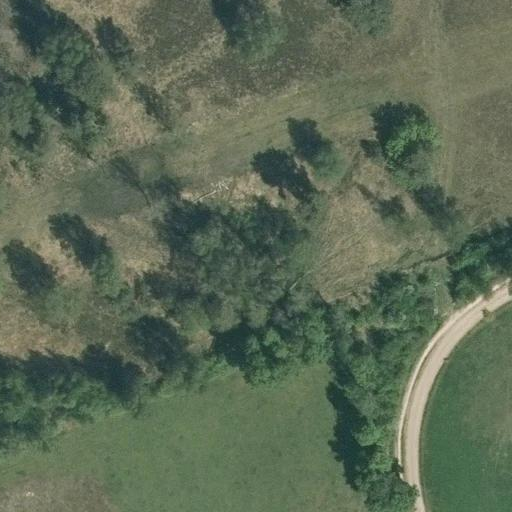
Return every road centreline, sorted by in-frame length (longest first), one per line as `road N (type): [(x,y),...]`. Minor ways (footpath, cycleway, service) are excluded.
road 1 (track): [(439,0),(451,334)]
road 2 (track): [(417,511),(410,446),(437,355),(468,318),(511,291)]
